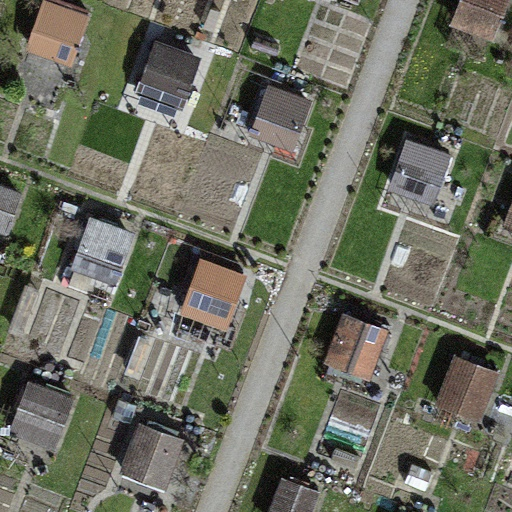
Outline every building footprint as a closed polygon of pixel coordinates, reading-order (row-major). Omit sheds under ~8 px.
[(66,94),(93,7),(71,0),(44,0),(20,80),(66,94)] [(455,0),(451,8),(493,29),(508,0),(455,0)] [(147,36),(134,101),(184,111),(198,47),(147,36)] [(266,81),(253,125),(298,138),(310,94),(266,81)] [(442,180),(451,150),(407,137),(398,167),(442,180)] [(0,225),(7,228),(22,188),(0,180),(0,225)] [(231,336),(252,268),(197,251),(176,319),(231,336)] [(325,360),(372,377),(392,324),(346,307),(325,360)] [(454,350),(440,396),(490,411),(504,365),(454,350)] [(28,377),(9,428),(60,447),(79,396),(28,377)] [(121,475),(171,486),(183,431),(134,420),(121,475)]
